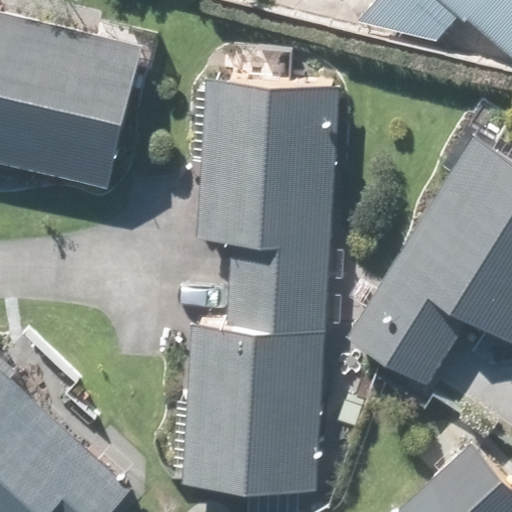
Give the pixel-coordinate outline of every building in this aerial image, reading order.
[(157,28),(37,0),(0,0),(0,149),(120,178),(157,28)] [(511,0),(463,0),(511,42),(511,0)] [(325,480),(353,69),(207,60),(201,147),(213,148),(207,225),(240,227),(234,310),(202,308),(196,389),(185,388),(179,470),(325,480)] [(511,130),(488,115),(360,319),(440,369),(477,310),(511,331),(511,130)] [(110,511),(144,476),(0,340),(0,511),(110,511)] [(511,511),(511,458),(482,426),(387,511),(511,511)]
